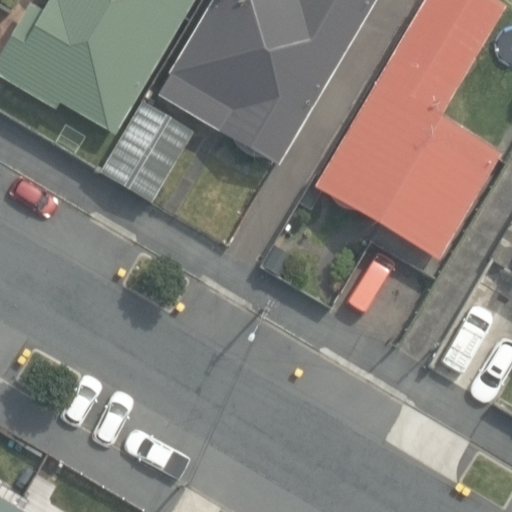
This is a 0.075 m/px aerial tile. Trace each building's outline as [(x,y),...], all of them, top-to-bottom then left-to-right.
[(55,96),(110,129),(185,0),(42,0),(39,6),(28,0),(23,0),(17,11),(0,40),(0,73),(51,103),(55,96)] [(204,0),(154,88),(273,157),(364,0),(204,0)] [(497,0),(425,0),(313,190),(435,262),(497,156),(438,121),(506,5),(497,0)] [(150,195),(190,123),(137,93),(97,165),(150,195)] [(296,245),(275,234),(263,258),(284,270),(296,245)] [(0,511),(23,511),(30,501),(0,483),(0,511)]
